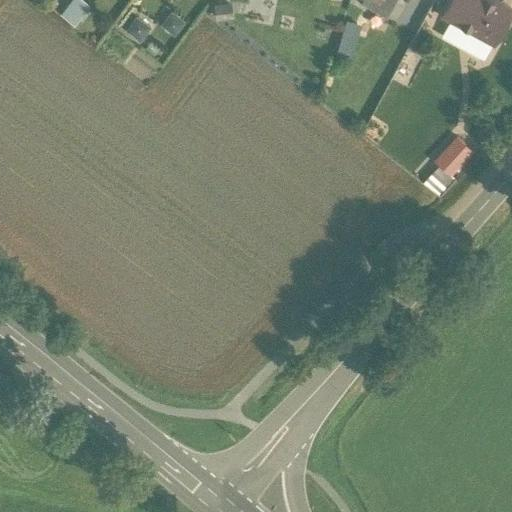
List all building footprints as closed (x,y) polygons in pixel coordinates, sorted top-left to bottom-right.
[(77,19),(87,0),(67,0),(62,11),(77,19)] [(230,0),(214,2),(215,14),(231,13),(230,0)] [(364,0),(385,11),(391,0),(364,0)] [(511,3),(505,0),(444,0),(441,6),(493,35),(511,3)] [(346,14),(338,44),(352,48),(361,19),(346,14)] [(489,101),(421,176),(425,180),(494,105),(489,101)] [(494,105),(425,180),(439,190),(456,172),(453,169),(503,113),(494,105)]
